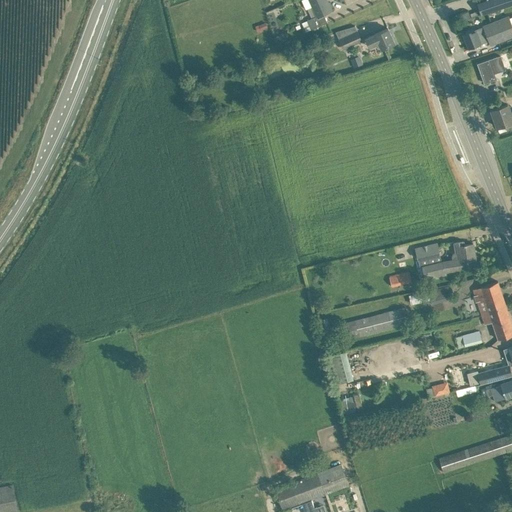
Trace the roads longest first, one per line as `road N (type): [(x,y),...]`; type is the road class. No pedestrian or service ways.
road 1 (secondary): [(0,239),(59,136),(112,0)]
road 2 (tertiary): [(511,234),(414,0)]
